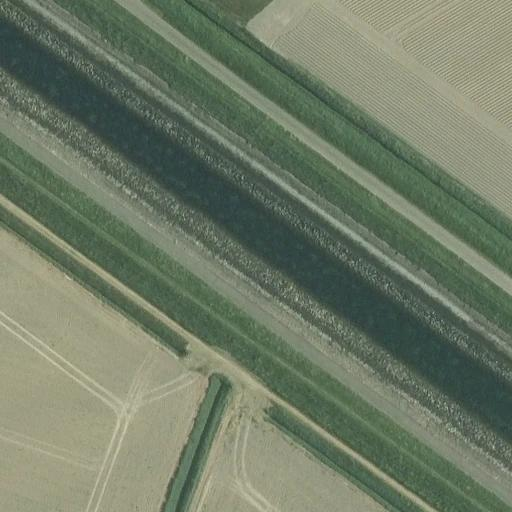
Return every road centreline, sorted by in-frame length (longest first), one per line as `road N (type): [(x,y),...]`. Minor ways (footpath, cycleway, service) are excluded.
road 1 (track): [(425,511),(0,203)]
road 2 (unclassified): [(511,288),(124,0)]
